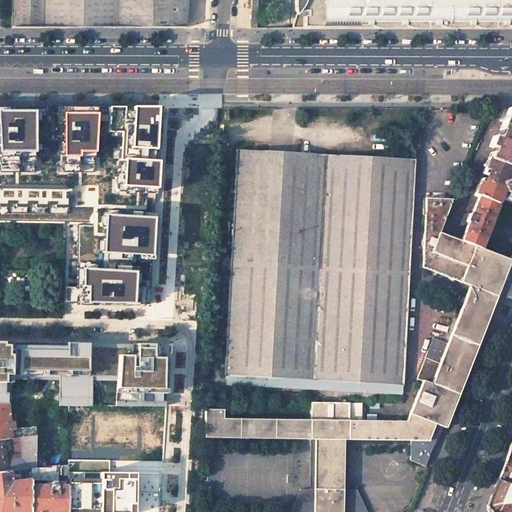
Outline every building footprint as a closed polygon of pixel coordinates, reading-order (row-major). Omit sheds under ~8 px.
[(11,0),(12,28),(32,28),(63,28),(100,28),(150,28),(185,28),(186,0),(11,0)] [(511,0),(295,0),(295,9),(297,10),(293,28),(511,27),(511,0)] [(34,108),(0,107),(0,177),(33,178),(34,108)] [(89,177),(90,108),(45,108),(45,143),(58,142),(57,176),(89,177)] [(113,189),(156,191),(160,108),(105,108),(104,138),(115,139),(113,189)] [(511,108),(508,108),(500,130),(501,130),(491,153),(490,153),(482,174),(487,176),(485,181),(480,179),(474,195),(478,197),(471,215),(469,214),(466,221),(468,222),(460,241),(478,248),(510,167),(511,168),(511,108)] [(415,160),(236,150),(224,376),(404,385),(415,160)] [(0,192),(0,209),(69,213),(69,193),(0,192)] [(452,199),(425,197),(425,201),(423,201),(422,209),(425,209),(422,267),(469,286),(456,318),(453,317),(446,337),(448,338),(447,343),(444,342),(441,349),(444,351),(439,363),(425,357),(416,379),(422,381),(407,421),(349,420),(348,440),(410,440),(410,460),(425,466),(441,426),(445,428),(510,260),(478,248),(460,241),(438,233),(452,199)] [(152,266),(155,216),(105,213),(105,261),(72,260),(71,302),(135,302),(135,265),(152,266)] [(181,254),(197,254),(198,222),(182,222),(181,254)] [(167,396),(169,344),(110,343),(0,341),(0,403),(8,404),(17,404),(36,405),(68,404),(166,407),(167,396)] [(224,409),(205,409),(204,438),(310,439),(309,489),(300,489),(288,511),(318,511),(319,511),(322,511),(325,510),(330,510),(334,511),(336,511),(366,511),(357,490),(348,490),(348,440),(349,420),(349,403),(310,402),(310,419),(228,418),(228,410),(224,410),(224,409)] [(8,404),(0,403),(0,439),(20,437),(36,435),(36,426),(13,428),(13,422),(9,422),(8,404)] [(36,405),(17,404),(17,412),(36,413),(36,405)] [(0,471),(30,468),(36,468),(36,435),(20,437),(22,461),(2,463),(0,439),(0,471)] [(511,451),(509,450),(498,479),(511,484),(511,451)] [(67,511),(68,469),(68,464),(36,468),(30,468),(29,511),(67,511)] [(0,511),(29,511),(30,468),(0,471),(0,511)] [(159,511),(161,470),(68,469),(67,511),(159,511)] [(511,511),(511,484),(498,479),(486,507),(490,511),(511,511)]
